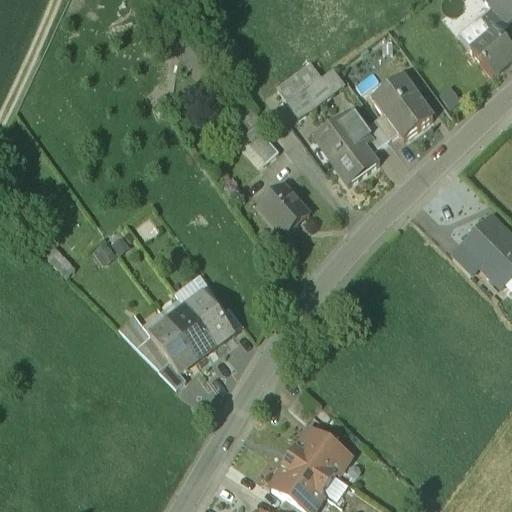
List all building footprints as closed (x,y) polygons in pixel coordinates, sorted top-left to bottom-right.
[(511,0),(490,0),(485,5),(492,14),(503,28),(508,30),(511,26),(511,0)] [(495,36),(503,28),(492,14),(457,41),(470,56),(495,36)] [(511,56),(495,36),(470,56),(493,84),(511,68),(511,56)] [(311,70),(277,95),(286,108),(321,83),(311,70)] [(321,83),(286,108),(298,125),(333,99),(321,83)] [(403,84),(374,106),(384,120),(398,140),(403,146),(432,125),(403,84)] [(365,134),(351,115),(312,144),(348,192),(379,169),(372,159),(379,154),(365,134)] [(254,131),(244,120),(232,130),(242,141),(254,131)] [(398,140),(384,120),(374,127),(389,147),(398,140)] [(389,147),(374,127),(365,134),(379,154),(389,147)] [(242,141),(235,148),(259,175),(278,158),(254,131),(242,141)] [(271,188),(263,196),(269,204),(278,196),(271,188)] [(269,204),(257,214),(283,243),(309,221),(283,192),(278,196),(269,204)] [(511,246),(490,225),(462,254),(480,272),(501,293),(511,282),(511,246)] [(105,249),(93,258),(102,270),(114,261),(105,249)] [(480,272),(462,254),(452,263),(470,281),(480,272)] [(219,321),(205,302),(186,315),(215,354),(233,340),(219,321)] [(243,333),(229,314),(219,321),(233,340),(243,333)] [(215,354),(186,315),(168,329),(196,367),(215,354)] [(134,321),(118,336),(158,377),(168,368),(149,342),(134,321)] [(196,367),(168,329),(149,342),(168,368),(178,381),(180,380),(196,367)] [(178,381),(168,368),(158,377),(176,396),(185,387),(180,380),(178,381)] [(321,411),(303,395),(296,404),(313,420),(321,411)] [(313,420),(296,404),(288,413),(306,429),(313,420)] [(348,461),(312,436),(303,448),(300,446),(295,453),(335,480),(348,461)] [(335,480),(295,453),(281,473),(321,500),(335,480)] [(313,511),(321,500),(281,473),(276,480),(280,482),(271,495),(285,505),(295,511),(313,511)]
